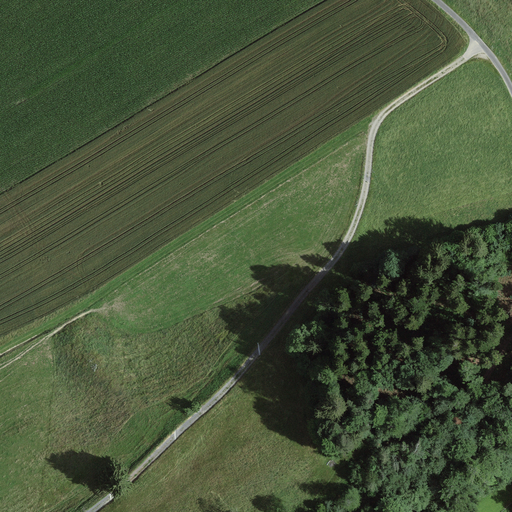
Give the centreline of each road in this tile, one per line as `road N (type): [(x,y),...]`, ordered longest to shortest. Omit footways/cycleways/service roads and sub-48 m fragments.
road 1 (track): [(84,511),(134,472),(341,249),(359,211),(373,128),(407,95)]
road 2 (track): [(511,333),(471,376),(331,477),(301,511)]
